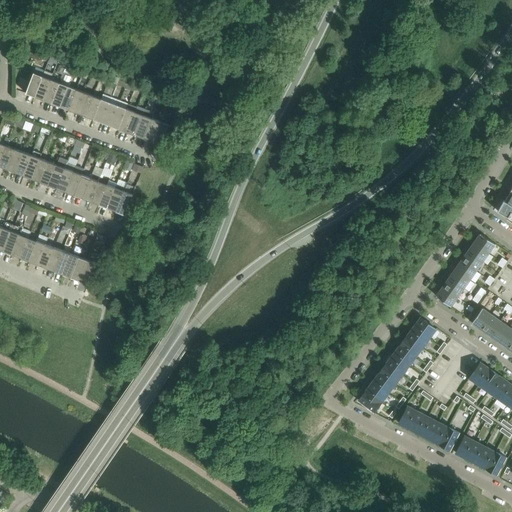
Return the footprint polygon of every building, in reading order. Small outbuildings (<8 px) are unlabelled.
[(45,70),(43,76),(42,76),(35,96),(43,99),(53,73),(45,70)] [(35,96),(42,76),(34,72),(26,93),(35,96)] [(51,103),(59,82),(51,79),(53,73),(43,99),(51,103)] [(117,84),(119,79),(119,78),(111,76),(108,81),(117,84)] [(125,87),(127,82),(119,79),(117,84),(125,87)] [(60,106),(68,85),(59,82),(51,103),(60,106)] [(135,85),(127,82),(125,87),(133,91),(135,85)] [(68,109),(76,89),(68,85),(60,106),(68,109)] [(77,112),(85,92),(76,89),(68,109),(77,112)] [(85,116),(93,95),(85,92),(77,112),(85,116)] [(101,98),(93,119),(102,122),(111,97),(103,94),(101,98)] [(93,119),(101,98),(93,95),(85,116),(93,119)] [(111,97),(102,122),(110,125),(120,100),(111,97)] [(120,100),(110,125),(119,129),(128,103),(120,100)] [(128,103),(119,129),(127,132),(135,111),(137,107),(128,103)] [(135,135),(143,114),(135,111),(127,132),(135,135)] [(144,138),(152,118),(143,114),(135,135),(144,138)] [(152,142),(160,121),(152,118),(144,138),(152,142)] [(161,145),(161,144),(169,124),(160,121),(152,142),(161,145)] [(42,128),(34,125),(32,131),(39,133),(42,128)] [(0,161),(0,166),(7,169),(15,148),(6,145),(0,161)] [(7,169),(15,172),(23,151),(15,148),(7,169)] [(32,155),(24,175),(32,178),(40,158),(42,153),(33,150),(32,155)] [(110,153),(102,150),(100,155),(108,158),(110,153)] [(23,151),(15,172),(24,175),(32,155),(23,151)] [(118,157),(110,154),(106,163),(114,166),(118,157)] [(57,164),(49,185),(57,188),(67,162),(68,160),(60,157),(57,164)] [(40,158),(32,178),(40,182),(48,161),(40,158)] [(130,175),(134,163),(127,160),(122,172),(130,175)] [(57,164),(48,161),(40,182),(49,185),(57,164)] [(67,162),(57,188),(66,191),(74,171),(76,165),(67,162)] [(137,165),(134,164),(132,170),(141,173),(144,167),(137,165)] [(74,171),(66,191),(74,195),(82,174),(74,171)] [(90,177),(82,174),(74,195),(82,198),(90,177)] [(82,198),(91,201),(99,180),(90,177),(82,198)] [(117,183),(108,208),(116,211),(127,183),(127,182),(119,179),(117,183)] [(91,201),(99,204),(107,184),(99,180),(91,201)] [(107,184),(99,204),(108,208),(117,183),(109,180),(107,184)] [(136,186),(127,183),(116,211),(125,214),(133,194),(136,186)] [(503,200),(497,211),(508,217),(511,219),(511,205),(504,201),(503,200)] [(27,216),(31,206),(25,204),(22,213),(27,216)] [(73,223),(67,220),(65,226),(71,229),(73,223)] [(4,227),(0,237),(0,249),(4,251),(14,225),(6,222),(4,227)] [(81,227),(76,224),(73,230),(79,233),(81,227)] [(14,225),(4,251),(13,255),(23,228),(14,225)] [(23,228),(13,255),(21,258),(29,237),(31,231),(23,228)] [(480,233),(474,242),(489,252),(495,244),(480,233)] [(37,240),(29,261),(38,264),(46,243),(48,238),(40,234),(37,240)] [(106,237),(98,234),(95,241),(104,244),(106,237)] [(21,258),(29,261),(37,240),(29,237),(21,258)] [(489,252),(474,242),(467,251),(482,261),(489,252)] [(54,247),(46,243),(38,264),(46,267),(54,247)] [(63,250),(54,247),(46,267),(55,271),(63,250)] [(55,271),(63,274),(71,253),(63,250),(55,271)] [(482,261),(467,251),(461,260),(476,270),(482,261)] [(63,274),(71,277),(79,256),(71,253),(63,274)] [(71,277),(80,280),(88,260),(79,256),(71,277)] [(97,263),(88,260),(80,280),(89,284),(97,263)] [(476,270),(461,260),(455,269),(470,279),(476,270)] [(449,278),(463,288),(470,279),(455,269),(449,278)] [(449,278),(442,287),(457,297),(463,288),(449,278)] [(451,306),(457,297),(442,287),(436,296),(451,306)] [(480,329),(491,314),(482,307),(472,322),(480,329)] [(480,329),(489,335),(500,320),(491,314),(480,329)] [(413,326),(429,338),(436,329),(420,317),(413,326)] [(509,326),(500,320),(489,335),(498,341),(509,326)] [(413,326),(407,336),(422,347),(429,338),(413,326)] [(511,328),(509,326),(498,341),(507,347),(511,340),(511,328)] [(415,356),(422,347),(407,336),(400,345),(415,356)] [(400,345),(393,354),(408,365),(415,356),(400,345)] [(401,375),(408,365),(393,354),(386,363),(401,375)] [(478,384),(490,369),(480,362),(469,378),(478,384)] [(386,363),(379,372),(394,384),(401,375),(386,363)] [(488,391),(499,375),(490,369),(478,384),(488,391)] [(379,372),(372,382),(388,393),(394,384),(379,372)] [(508,382),(499,375),(488,391),(497,398),(508,382)] [(372,382),(365,391),(381,402),(388,393),(372,382)] [(511,396),(511,384),(508,382),(497,398),(507,404),(511,396)] [(374,412),(381,402),(365,391),(358,400),(374,412)] [(398,423),(409,428),(418,411),(407,406),(398,423)] [(418,411),(409,428),(419,433),(428,416),(418,411)] [(428,416),(419,433),(429,439),(438,422),(428,416)] [(429,439),(440,444),(448,427),(438,422),(429,439)] [(448,427),(440,444),(450,449),(459,432),(448,427)] [(466,458),(475,441),(465,435),(456,452),(466,458)] [(466,458),(476,463),(485,446),(475,441),(466,458)] [(476,463),(486,469),(495,452),(485,446),(476,463)] [(506,457),(495,452),(486,469),(497,474),(506,457)] [(11,494),(2,489),(0,491),(0,499),(5,502),(11,494)]
